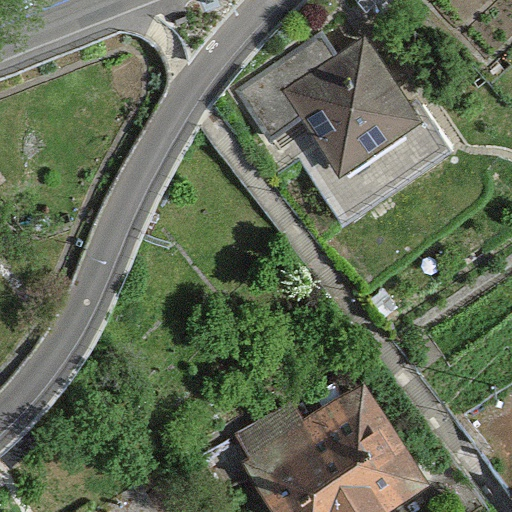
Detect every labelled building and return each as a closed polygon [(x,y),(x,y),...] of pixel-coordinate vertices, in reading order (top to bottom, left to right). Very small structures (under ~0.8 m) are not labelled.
[(390,0),(371,0),(373,2),(374,1),(382,9),(390,0)] [(321,34),(238,90),(270,136),(305,112),(323,138),(339,162),(411,111),(403,99),(362,41),(338,58),(321,34)] [(339,162),(323,138),(296,158),(341,222),(452,146),(414,92),(403,99),(411,111),(339,162)] [(291,398),(238,432),(290,511),(349,511),(413,470),(360,390),(307,424),(291,398)] [(156,511),(139,483),(93,510),(93,511),(156,511)]
